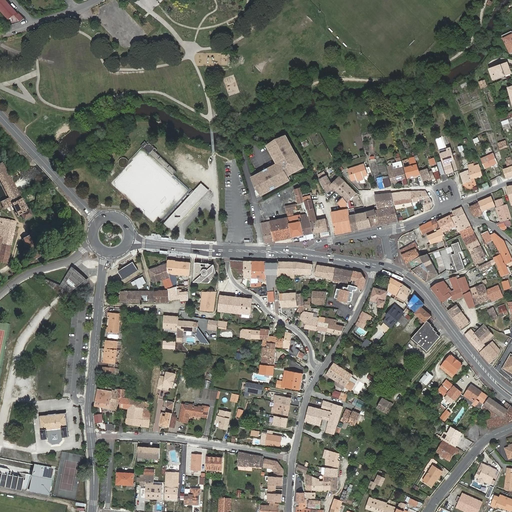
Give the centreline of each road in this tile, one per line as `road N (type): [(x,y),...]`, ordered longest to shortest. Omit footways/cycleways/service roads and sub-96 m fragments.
road 1 (tertiary): [(104,252),(91,436)]
road 2 (residential): [(114,436),(160,435),(293,458)]
road 3 (secondary): [(391,269),(426,292),(511,394)]
road 4 (residential): [(227,251),(228,273),(306,339),(323,370)]
road 5 (secondary): [(97,223),(0,113)]
road 6 (residential): [(385,232),(511,182)]
road 7 (residential): [(428,511),(485,439),(511,427)]
